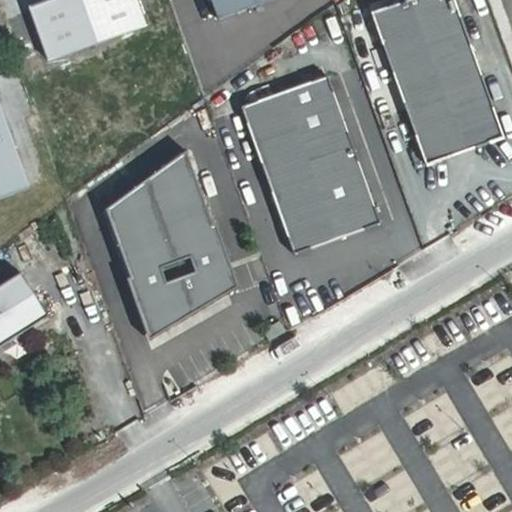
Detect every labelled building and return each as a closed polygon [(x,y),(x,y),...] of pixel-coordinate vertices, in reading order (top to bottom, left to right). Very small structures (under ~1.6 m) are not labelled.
[(146,35),(133,0),(78,0),(30,18),(49,70),(146,35)] [(297,0),(206,0),(217,29),(297,0)] [(450,0),(433,0),(371,22),(426,176),(504,147),(450,0)] [(328,87),(241,118),(294,265),(381,234),(328,87)] [(0,117),(0,204),(28,194),(0,117)] [(213,234),(186,160),(105,219),(130,287),(127,288),(133,305),(136,304),(149,341),(165,331),(161,321),(169,318),(171,323),(211,308),(209,303),(218,300),(220,305),(222,304),(212,276),(229,270),(216,233),(213,234)] [(0,356),(49,327),(23,284),(0,297),(0,356)] [(280,330),(263,340),(269,350),(286,340),(280,330)]
